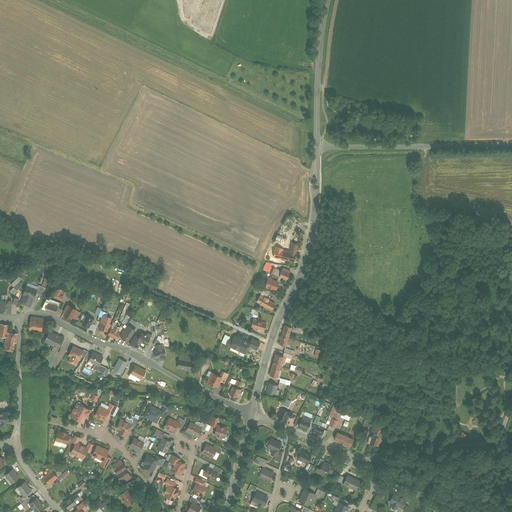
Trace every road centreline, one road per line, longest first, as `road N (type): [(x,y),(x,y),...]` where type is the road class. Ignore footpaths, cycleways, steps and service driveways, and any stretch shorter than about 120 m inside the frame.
road 1 (tertiary): [(317,145),(305,259),(269,343),(251,413)]
road 2 (residential): [(251,413),(44,313),(18,316)]
road 3 (residential): [(317,145),(511,141)]
road 4 (track): [(269,343),(116,276)]
road 5 (residential): [(511,402),(493,437),(385,453)]
road 6 (tertiary): [(327,0),(317,145)]
road 7 (residential): [(251,413),(363,459),(385,453)]
road 8 (residential): [(165,511),(123,448),(62,424)]
road 9 (unclassified): [(15,443),(18,316)]
